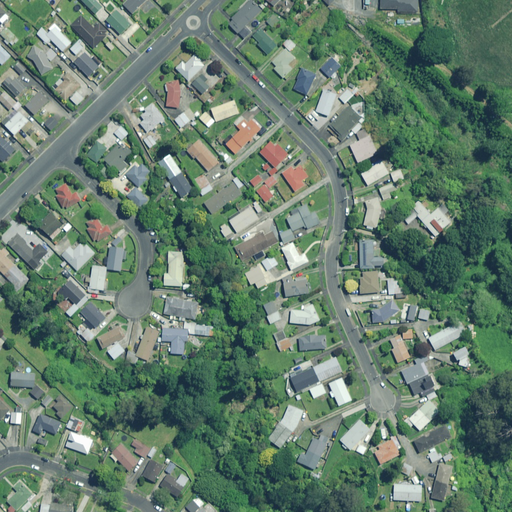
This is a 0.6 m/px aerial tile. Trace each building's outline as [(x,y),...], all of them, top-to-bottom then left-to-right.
[(103,8),(94,0),(80,0),(95,15),(103,8)] [(146,1),(144,0),(127,0),(123,5),(133,15),(146,1)] [(261,11),(251,0),(227,23),(244,41),(251,33),(245,27),(261,11)] [(380,0),(380,10),(397,10),(397,12),(418,13),(417,0),(380,0)] [(9,18),(0,8),(0,21),(2,24),(9,18)] [(130,25),(116,10),(106,21),(120,35),(130,25)] [(280,20),(273,15),(266,23),(273,28),(280,20)] [(93,49),(103,40),(107,37),(104,34),(107,32),(105,30),(99,24),(94,29),(81,16),(71,26),(93,49)] [(61,31),(54,24),(46,32),(42,29),(36,34),(46,44),(50,40),(62,52),(71,44),(60,32),(61,31)] [(18,40),(6,28),(0,33),(0,34),(5,40),(4,42),(7,45),(9,43),(12,46),(18,40)] [(277,46),(260,29),(252,37),(259,43),(257,45),(268,56),(277,46)] [(296,45),(289,39),(283,45),(290,52),(296,45)] [(83,48),(77,43),(70,50),(76,55),(83,48)] [(11,57),(0,44),(0,64),(1,66),(11,57)] [(50,49),(45,54),(43,50),(34,45),(27,56),(34,60),(42,75),(53,68),(49,62),(57,55),(50,49)] [(294,59),(285,49),(272,63),(276,67),(273,69),(283,79),(292,69),(288,65),(294,59)] [(99,67),(85,51),(73,62),(88,77),(99,67)] [(204,66),(194,56),(185,65),(182,62),(176,69),(188,82),(204,66)] [(341,67),(332,58),(320,69),(329,78),(341,67)] [(316,75),(302,68),(296,80),(298,81),(293,90),(307,96),(316,75)] [(65,101),(69,98),(77,106),(85,99),(76,90),(81,86),(68,73),(62,78),(65,81),(55,91),(65,101)] [(21,83),(12,74),(3,84),(18,99),(29,89),(34,84),(28,77),(21,83)] [(209,88),(199,78),(192,84),(202,95),(209,88)] [(173,83),(164,82),(164,93),(167,93),(166,107),(179,108),(179,98),(182,98),(183,89),(180,89),(180,81),(174,81),(173,83)] [(337,95),(323,90),(319,100),(320,101),(316,112),(329,117),(337,95)] [(353,97),(347,91),(339,98),(345,104),(353,97)] [(48,102),(39,92),(25,106),(34,116),(48,102)] [(16,104),(5,93),(0,97),(0,101),(9,111),(16,104)] [(239,114),(234,101),(211,110),(216,122),(239,114)] [(164,119),(152,104),(144,110),(146,112),(141,116),(144,121),(140,124),(147,134),(164,119)] [(333,127),(329,131),(342,142),(352,132),(355,134),(362,127),(361,125),(365,121),(361,118),(354,111),(348,106),(331,126),(333,127)] [(33,126),(15,109),(2,123),(14,136),(21,129),(25,134),(33,126)] [(195,117),(189,109),(174,120),(181,129),(195,117)] [(212,119),(205,112),(199,119),(208,128),(212,125),(209,122),(212,119)] [(59,124),(52,116),(44,124),(51,131),(59,124)] [(226,145),(235,155),(249,142),(250,144),(255,140),(253,138),(263,128),(253,118),(247,123),(244,120),(237,127),(240,131),(226,145)] [(128,134),(121,127),(114,133),(121,141),(128,134)] [(367,136),(365,130),(356,134),(360,142),(350,146),(358,163),(378,154),(369,136),(367,136)] [(15,151),(0,135),(0,159),(3,163),(15,151)] [(156,144),(150,136),(143,140),(150,149),(156,144)] [(219,162),(199,140),(187,151),(194,159),(195,158),(208,172),(219,162)] [(274,146),(271,142),(259,153),(275,169),(288,155),(276,143),(274,146)] [(124,145),(122,148),(117,144),(103,160),(106,164),(99,172),(107,179),(112,173),(117,178),(128,166),(124,162),(132,153),(124,145)] [(232,161),(224,151),(220,155),(228,165),(232,161)] [(193,191),(169,155),(158,163),(181,198),(193,191)] [(389,174),(382,162),(361,175),(368,186),(389,174)] [(149,173),(141,165),(128,178),(138,188),(147,180),(144,177),(149,173)] [(295,169),(292,165),(281,173),(295,192),(305,186),(302,182),(309,177),(301,166),(295,169)] [(404,180),(400,170),(390,174),(394,183),(404,180)] [(262,181),(257,175),(250,182),(254,187),(262,181)] [(277,183),(272,177),(264,183),(269,189),(277,183)] [(242,186),(237,178),(233,181),(234,183),(204,204),(212,215),(241,194),(238,190),(242,186)] [(72,195),(65,184),(56,190),(59,195),(56,197),(64,211),(81,200),(76,193),(72,195)] [(397,191),(394,184),(379,189),(383,201),(391,198),(389,193),(397,191)] [(213,190),(210,185),(199,192),(202,196),(213,190)] [(264,185),(256,191),(265,203),(273,197),(264,185)] [(149,201),(135,188),(126,197),(141,210),(149,201)] [(381,210),(377,198),(366,202),(367,210),(363,225),(367,227),(367,229),(372,230),(372,228),(376,229),(381,210)] [(431,215),(419,202),(402,218),(408,225),(417,217),(435,237),(451,223),(438,208),(431,215)] [(258,220),(249,205),(246,208),(247,210),(229,222),(237,233),(258,220)] [(310,214),(306,205),(291,211),(293,216),(286,219),(292,232),(303,227),(307,230),(320,224),(315,212),(310,214)] [(52,240),(62,231),(59,228),(62,225),(49,213),(37,225),(52,240)] [(87,230),(94,242),(96,241),(97,242),(112,233),(107,225),(103,228),(96,217),(86,223),(89,228),(87,230)] [(232,233),(226,224),(219,229),(225,238),(232,233)] [(295,240),(291,229),(279,234),(284,245),(295,240)] [(278,243),(272,232),(262,237),(261,234),(234,248),(241,262),(252,257),(254,260),(263,255),(261,252),(278,243)] [(34,250),(18,234),(8,244),(35,271),(41,265),(39,263),(48,253),(39,245),(34,250)] [(122,241),(118,237),(112,243),(116,247),(122,241)] [(374,258),(374,241),(360,241),(360,269),(374,269),(374,266),(384,266),(383,258),(374,258)] [(80,245),(76,242),(70,248),(62,256),(77,272),(95,254),(86,245),(84,248),(80,245)] [(299,257),(293,243),(282,249),(288,262),(287,262),(291,271),(308,262),(304,254),(299,257)] [(9,254),(3,247),(0,249),(0,271),(14,287),(12,289),(16,293),(29,281),(6,257),(9,254)] [(124,249),(110,247),(107,270),(121,272),(124,249)] [(184,253),(169,252),(168,275),(165,274),(164,286),(182,287),(184,253)] [(278,265),(272,256),(261,263),(267,272),(278,265)] [(84,283),(90,283),(90,289),(103,291),(106,268),(93,266),(91,275),(85,274),(84,283)] [(379,293),(378,272),(363,273),(363,279),(360,280),(361,294),(379,293)] [(309,294),(306,279),(291,282),(291,277),(282,278),(286,298),(309,294)] [(402,279),(387,281),(389,295),(403,294),(402,279)] [(89,299),(70,281),(59,292),(65,298),(67,297),(74,305),(66,313),(70,318),(89,299)] [(407,295),(382,296),(383,299),(393,298),(393,301),(396,301),(396,304),(410,303),(410,298),(407,298),(407,295)] [(176,317),(179,317),(178,320),(185,321),(185,318),(195,320),(198,303),(167,298),(164,315),(170,316),(170,320),(175,321),(176,317)] [(267,317),(277,312),(273,302),(262,307),(267,317)] [(400,311),(393,302),(379,310),(371,311),(373,323),(384,322),(400,311)] [(100,311),(90,303),(80,314),(96,329),(106,317),(100,311)] [(310,325),(320,321),(313,305),(304,308),(304,312),(291,311),(290,324),(310,325)] [(430,311),(420,309),(418,319),(428,321),(430,311)] [(277,312),(267,317),(270,325),(281,320),(277,312)] [(210,325),(185,323),(184,331),(163,329),(161,342),(172,342),(171,350),(168,350),(168,354),(184,355),(185,342),(188,342),(188,335),(209,336),(210,325)] [(465,335),(459,323),(428,339),(435,351),(465,335)] [(96,335),(88,328),(81,335),(88,343),(96,335)] [(124,338),(119,328),(97,339),(103,349),(124,338)] [(159,332),(147,328),(136,357),(148,362),(159,332)] [(413,339),(412,330),(402,331),(403,340),(413,339)] [(286,339),(282,332),(273,335),(280,352),(291,347),(288,339),(286,339)] [(326,335),(298,338),(300,352),(327,349),(326,335)] [(410,358),(400,336),(390,340),(394,348),(391,350),(398,364),(410,358)] [(125,352),(118,344),(108,352),(114,360),(125,352)] [(453,354),(457,362),(457,364),(468,368),(468,357),(470,356),(465,347),(453,354)] [(136,366),(138,359),(134,357),(135,356),(127,353),(124,361),(136,366)] [(342,372),(335,358),(290,379),(297,393),(302,390),(303,393),(310,391),(314,399),(325,394),(320,382),(342,372)] [(409,384),(429,376),(423,363),(401,372),(407,385),(409,384)] [(35,374),(12,373),(11,387),(34,388),(35,374)] [(420,393),(422,398),(426,396),(428,401),(437,397),(435,392),(441,390),(439,384),(435,386),(431,376),(429,376),(409,384),(414,396),(420,393)] [(351,401),(342,379),(329,384),(332,392),(329,393),(332,398),(335,397),(338,407),(351,401)] [(290,400),(295,397),(293,393),(294,393),(288,380),(282,383),(290,400)] [(44,393),(37,386),(30,393),(38,400),(44,393)] [(54,399),(49,394),(41,403),(46,407),(54,399)] [(73,408),(60,396),(56,400),(58,401),(53,407),(58,411),(55,414),(61,420),(73,408)] [(10,411),(0,401),(0,419),(1,421),(10,411)] [(440,412),(429,401),(410,419),(409,418),(404,422),(410,428),(414,425),(420,431),(440,412)] [(304,414),(291,405),(267,440),(281,449),(297,426),(296,425),(304,414)] [(21,414),(12,413),(11,424),(20,425),(21,414)] [(61,423),(41,415),(34,432),(41,435),(43,430),(56,435),(61,423)] [(83,423),(71,418),(67,428),(79,433),(83,423)] [(352,449),(370,431),(359,421),(340,441),(350,451),(352,449)] [(448,439),(442,428),(414,442),(419,453),(448,439)] [(93,441),(72,433),(67,447),(88,455),(93,441)] [(329,439),(321,435),(318,441),(314,439),(306,456),(301,454),(297,462),(315,470),(329,439)] [(134,452),(144,459),(146,456),(152,460),(157,452),(136,438),(130,447),(135,450),(134,452)] [(400,455),(392,440),(378,447),(379,450),(374,453),(380,465),(400,455)] [(121,444),(112,453),(128,471),(138,462),(121,444)] [(438,455),(434,449),(427,452),(432,463),(442,458),(440,454),(438,455)] [(453,459),(450,454),(443,458),(445,463),(453,459)] [(163,469),(151,462),(142,476),(154,483),(163,469)] [(176,466),(171,463),(165,471),(170,475),(176,466)] [(412,468),(404,464),(400,472),(408,477),(412,468)] [(452,467),(440,464),(432,499),(444,501),(452,467)] [(189,479),(181,475),(177,482),(167,476),(160,487),(178,498),(180,494),(189,479)] [(422,486),(394,485),(393,501),(421,502),(422,486)] [(7,503),(17,511),(27,501),(33,495),(23,486),(7,503)] [(195,511),(200,508),(192,499),(185,506),(190,511),(195,511)] [(28,502),(17,511),(25,511),(32,505),(28,502)] [(71,511),(72,507),(52,504),(42,502),(40,511),(71,511)]
